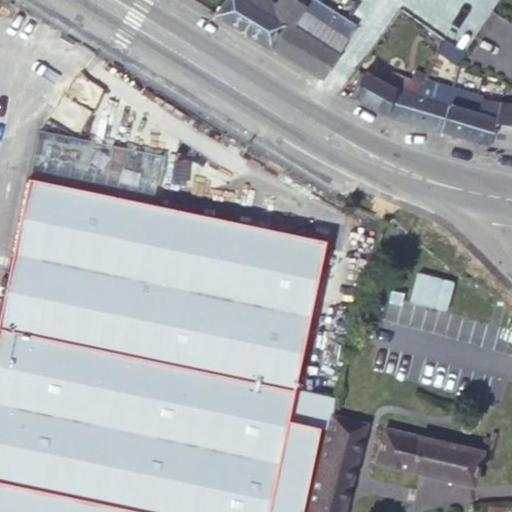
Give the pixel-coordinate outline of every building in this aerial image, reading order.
[(225,0),(215,15),(322,78),(327,70),(337,54),(356,25),(316,0),(225,0)] [(441,37),(437,47),(443,52),(445,48),(448,51),(452,45),(441,37)] [(464,53),(452,45),(448,51),(445,57),(456,65),(464,53)] [(343,90),(348,83),(327,70),(322,78),(343,90)] [(393,88),(417,96),(418,93),(422,83),(388,71),(384,83),(363,72),(351,95),(385,115),(393,88)] [(422,83),(418,93),(448,102),(479,111),(482,99),(482,97),(423,80),(422,83)] [(385,115),(410,122),(417,96),(393,88),(385,115)] [(410,122),(440,131),(448,102),(418,93),(417,96),(410,122)] [(440,131),(488,145),(500,101),(482,99),(479,111),(448,102),(440,131)] [(488,145),(511,148),(511,103),(500,101),(488,145)] [(161,157),(37,131),(27,179),(151,204),(161,157)] [(27,179),(0,303),(0,328),(292,391),(323,240),(151,204),(27,179)] [(0,511),(266,511),(292,391),(0,328),(0,511)] [(336,400),(292,391),(266,511),(306,511),(332,416),(336,400)] [(306,511),(341,511),(348,488),(360,441),(365,424),(332,416),(306,511)] [(383,428),(382,430),(379,445),(375,461),(375,462),(426,474),(471,485),(477,461),(480,451),(383,428)] [(489,432),(487,440),(493,442),(495,433),(489,432)] [(483,439),(480,451),(477,461),(487,463),(493,442),(487,440),(483,439)]
